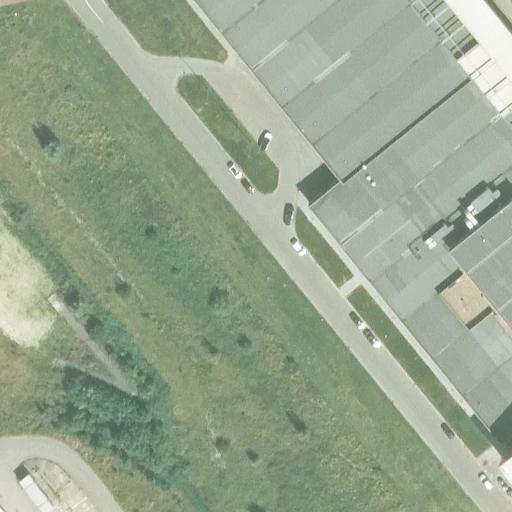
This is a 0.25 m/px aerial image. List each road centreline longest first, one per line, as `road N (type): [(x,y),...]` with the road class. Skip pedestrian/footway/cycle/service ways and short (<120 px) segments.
road 1 (unclassified): [(267,228),(503,511)]
road 2 (unclassified): [(267,228),(302,161),(218,66),(144,77)]
road 3 (unclassified): [(144,77),(267,228)]
